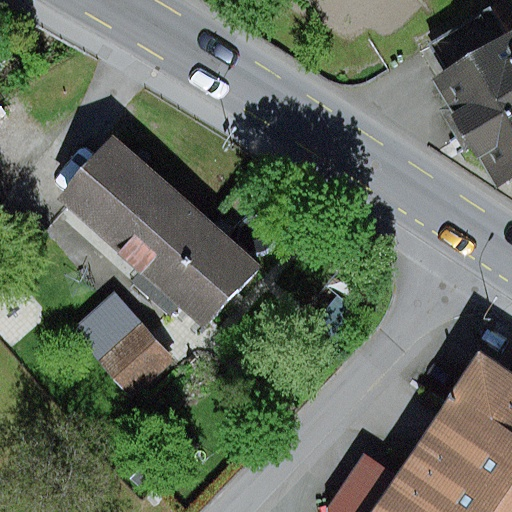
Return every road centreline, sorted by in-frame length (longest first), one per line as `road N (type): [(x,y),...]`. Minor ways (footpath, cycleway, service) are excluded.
road 1 (primary): [(474,234),(106,0)]
road 2 (residential): [(474,234),(423,306),(239,511)]
